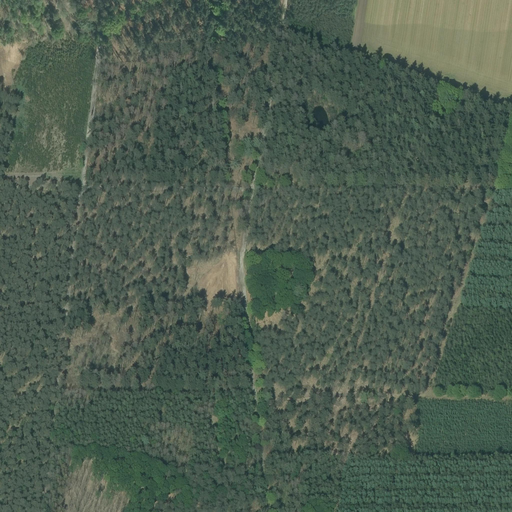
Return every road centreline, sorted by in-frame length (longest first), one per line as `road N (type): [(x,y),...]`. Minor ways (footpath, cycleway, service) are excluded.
road 1 (track): [(152,0),(96,34),(51,391),(251,391),(262,511)]
road 2 (track): [(0,187),(511,193)]
road 3 (track): [(280,0),(239,258),(251,391)]
road 4 (track): [(436,85),(335,396)]
road 5 (track): [(224,0),(246,26),(511,111)]
road 6 (track): [(251,395),(511,397)]
road 7 (track): [(257,456),(511,457)]
road 8 (track): [(494,193),(428,396)]
road 9 (track): [(51,391),(35,511)]
